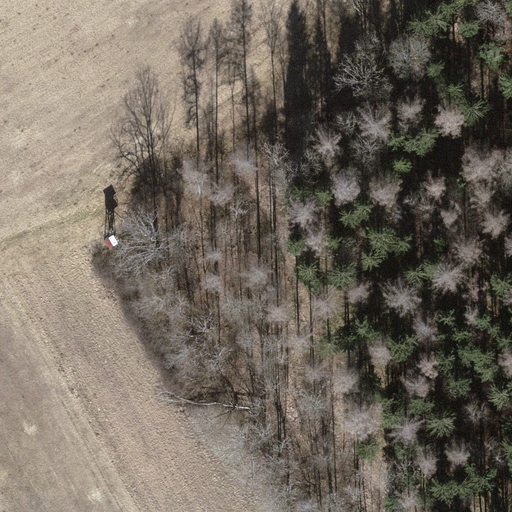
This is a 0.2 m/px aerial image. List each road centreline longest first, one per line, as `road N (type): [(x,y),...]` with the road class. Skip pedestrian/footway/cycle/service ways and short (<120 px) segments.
road 1 (track): [(0,241),(440,79),(511,83)]
road 2 (track): [(223,162),(287,221),(319,356),(392,511)]
road 3 (track): [(223,162),(438,0)]
